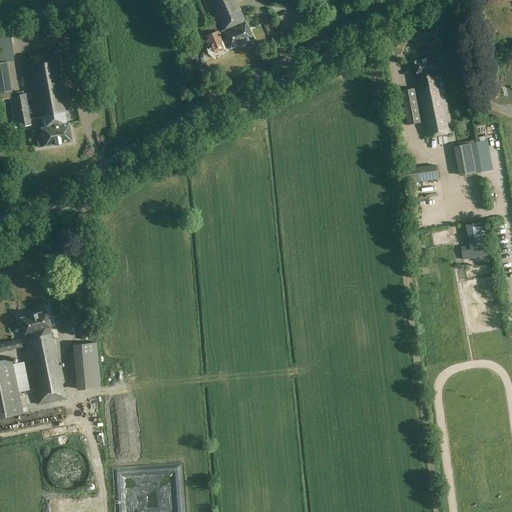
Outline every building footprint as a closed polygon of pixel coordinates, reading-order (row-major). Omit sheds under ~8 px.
[(252,39),(253,39),(252,38),(245,22),(246,22),(245,21),(244,21),(236,3),(240,1),(239,0),(202,0),(212,22),(217,20),(222,31),(224,36),(227,42),(229,48),(229,49),(231,48),(230,48),(238,45),(239,45),(244,43),(244,42),(252,39)] [(30,25),(40,23),(37,9),(27,11),(30,25)] [(221,44),(227,42),(224,36),(222,37),(219,31),(216,32),(213,26),(201,31),(208,47),(210,46),(213,52),(216,53),(222,50),(223,47),(221,44)] [(10,36),(0,37),(0,63),(7,62),(8,62),(14,61),(10,36)] [(61,143),(71,141),(68,123),(66,123),(63,101),(68,100),(59,52),(25,58),(36,120),(41,119),(43,128),(41,128),(42,133),(40,134),(39,135),(40,139),(37,139),(38,147),(55,144),(55,145),(61,144),(61,143)] [(417,88),(423,122),(427,121),(429,128),(426,129),(427,137),(452,133),(441,75),(438,75),(434,58),(415,61),(421,87),(417,88)] [(421,122),(415,88),(401,91),(407,125),(421,122)] [(26,94),(12,96),(17,128),(31,125),(26,94)] [(488,140),(473,142),(473,144),(478,171),(493,168),(488,140)] [(470,142),(455,144),(460,173),(475,171),(470,142)] [(405,183),(439,179),(437,165),(412,169),(411,167),(403,168),(405,183)] [(422,210),(421,195),(437,195),(436,185),(424,185),(425,192),(413,193),(414,210),(422,210)] [(467,250),(478,249),(477,222),(466,222),(467,250)] [(38,404),(67,399),(65,391),(60,391),(59,385),(63,383),(60,365),(58,366),(56,357),(58,356),(54,338),(52,339),(49,327),(50,327),(46,312),(46,311),(20,318),(20,319),(24,334),(26,333),(29,342),(25,343),(27,349),(23,350),(31,391),(35,390),(38,404)] [(0,352),(22,348),(20,339),(0,343),(0,352)] [(96,344),(70,346),(72,389),(99,387),(96,344)] [(0,418),(23,414),(21,408),(12,358),(0,360),(0,418)] [(46,468),(46,469),(46,471),(46,472),(46,473),(47,474),(47,476),(47,477),(48,478),(49,479),(49,480),(50,481),(51,482),(52,483),(53,484),(54,485),(55,486),(56,487),(57,487),(58,488),(59,489),(60,489),(62,489),(63,490),(64,490),(66,490),(67,490),(69,490),(70,490),(71,490),(73,489),(74,489),(75,489),(76,488),(77,487),(79,487),(80,486),(81,485),(82,484),(83,483),(83,482),(84,481),(85,480),(86,479),(86,478),(87,477),(87,476),(88,474),(88,473),(88,472),(88,471),(88,469),(88,468),(88,467),(88,465),(88,464),(88,463),(87,462),(87,460),(86,459),(86,458),(85,457),(84,456),(83,455),(82,454),(81,453),(80,452),(79,451),(78,451),(77,450),(76,449),(75,449),(74,448),(72,448),(71,448),(70,448),(68,448),(67,447),(66,448),(65,448),(63,448),(62,448),(61,448),(59,449),(58,449),(57,450),(56,451),(55,451),(54,452),(53,453),(52,454),(51,455),(50,456),(49,457),(49,458),(48,459),(48,460),(47,462),(47,463),(46,464),(46,465),(46,467),(46,468)]
